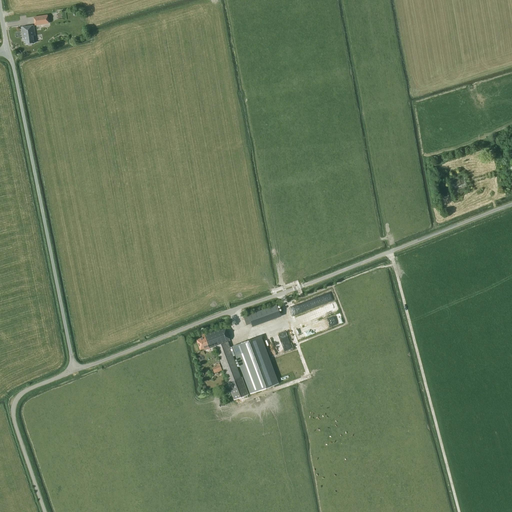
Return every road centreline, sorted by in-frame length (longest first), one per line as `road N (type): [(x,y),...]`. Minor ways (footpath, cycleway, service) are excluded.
road 1 (unclassified): [(74,370),(511,203)]
road 2 (tertiary): [(74,370),(7,51)]
road 3 (track): [(390,251),(458,511)]
road 4 (tertiary): [(44,511),(13,406),(24,392),(74,370)]
